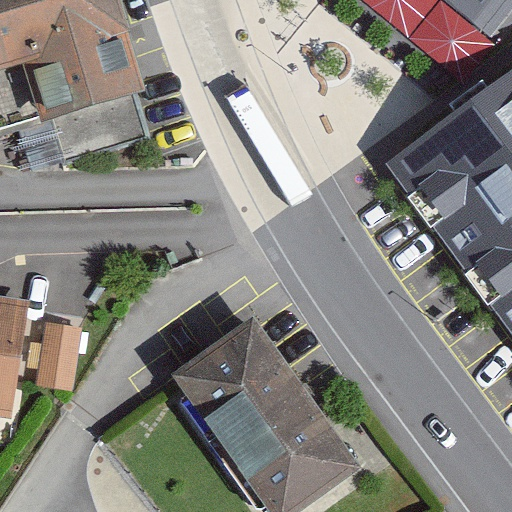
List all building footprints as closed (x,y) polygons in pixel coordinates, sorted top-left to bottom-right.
[(121,0),(0,0),(0,64),(26,57),(43,119),(147,89),(121,0)] [(511,0),(443,0),(493,43),(511,17),(511,0)] [(511,74),(380,168),(511,351),(511,74)] [(0,415),(13,418),(31,299),(0,293),(0,415)] [(252,314),(172,371),(272,511),(297,511),(361,466),(252,314)] [(83,326),(48,320),(37,385),(72,391),(83,326)]
